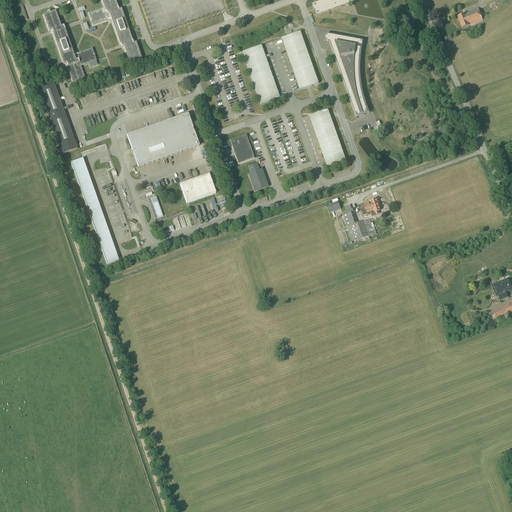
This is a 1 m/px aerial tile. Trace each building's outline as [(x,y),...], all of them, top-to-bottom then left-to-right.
[(118,11),(114,0),(101,0),(104,8),(88,14),(90,19),(91,19),(91,20),(93,26),(107,21),(108,19),(110,18),(121,49),(124,48),(129,63),(135,61),(136,61),(141,59),(136,43),(133,44),(121,10),(118,11)] [(323,0),(313,4),(317,15),(355,1),(354,0),(323,0)] [(469,26),(482,21),(477,8),(464,14),(457,17),(462,28),(469,26)] [(55,11),(43,16),(49,32),(52,31),(64,65),(66,64),(67,67),(73,83),(85,79),(81,66),(96,61),(92,49),(74,55),(63,26),(61,27),(55,11)] [(300,32),(281,39),(300,90),(319,84),(300,32)] [(362,47),(363,42),(326,35),(325,36),(326,36),(333,44),(332,49),(356,117),(368,113),(365,105),(363,101),(363,99),(362,96),(361,92),(360,88),(360,85),(355,86),(355,83),(354,81),(354,77),(359,77),(359,76),(359,74),(359,70),(359,68),(359,66),(359,62),(359,61),(359,59),(359,57),(360,55),(360,52),(360,51),(361,49),(362,49),(358,48),(358,46),(362,47)] [(261,46),(242,53),(260,104),(279,98),(261,46)] [(62,155),(77,149),(54,84),(38,90),(62,155)] [(346,161),(328,110),(309,117),(327,168),(346,161)] [(193,132),(192,130),(193,129),(188,115),(126,136),(132,151),(133,153),(132,153),(138,168),(199,146),(194,132),(193,132)] [(254,159),(246,136),(230,142),(238,165),(254,159)] [(19,162),(19,170),(20,170),(28,170),(29,170),(32,170),(35,177),(35,170),(38,170),(38,175),(40,175),(43,173),(44,165),(42,165),(39,157),(34,157),(36,162),(34,162),(33,159),(28,161),(27,159),(24,159),(28,157),(22,157),(24,160),(19,162)] [(71,163),(107,265),(118,261),(82,159),(71,163)] [(259,171),(257,164),(248,167),(250,171),(251,174),(248,175),(254,193),(268,188),(261,170),(259,171)] [(186,204),(215,194),(209,175),(180,185),(186,204)] [(157,219),(162,217),(156,198),(151,200),(157,219)] [(380,211),(376,199),(370,201),(363,203),(367,215),(374,213),(375,216),(380,214),(379,211),(380,211)] [(338,202),(328,206),(329,208),(330,213),(341,210),(339,204),(338,202)] [(356,225),(352,212),(343,215),(352,242),(369,236),(376,234),(372,222),(371,223),(370,220),(368,217),(366,217),(367,221),(356,225)] [(499,301),(508,297),(506,292),(511,290),(507,279),(492,285),(497,296),(499,301)] [(496,320),(511,313),(511,305),(493,313),(496,320)]
